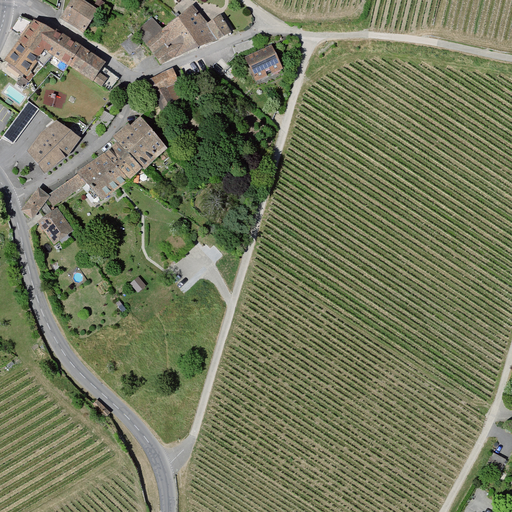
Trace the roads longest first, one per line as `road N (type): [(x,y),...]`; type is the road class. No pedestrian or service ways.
road 1 (residential): [(163,469),(193,435),(312,38)]
road 2 (tertiary): [(10,199),(50,330),(74,367),(145,437),(163,469)]
road 3 (residential): [(312,38),(411,40),(511,57)]
road 4 (residential): [(10,199),(106,139),(131,95),(128,74)]
road 5 (residential): [(511,349),(494,409),(441,511)]
road 6 (residential): [(128,74),(148,74),(274,25)]
road 7 (residential): [(6,3),(41,14),(128,74)]
